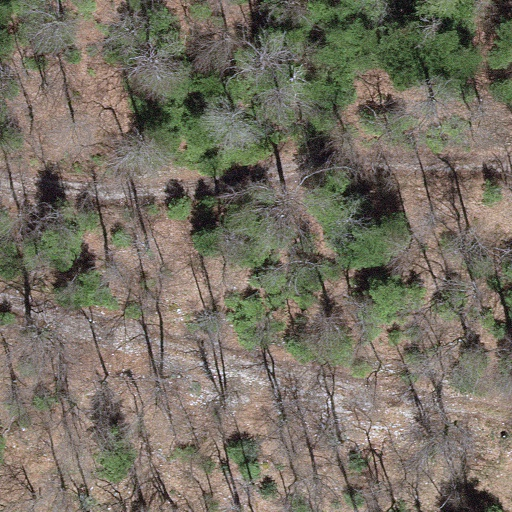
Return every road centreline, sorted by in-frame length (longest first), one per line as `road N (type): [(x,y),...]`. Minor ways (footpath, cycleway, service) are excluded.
road 1 (track): [(0,290),(215,351),(511,418)]
road 2 (track): [(511,152),(337,162),(95,194),(0,176)]
